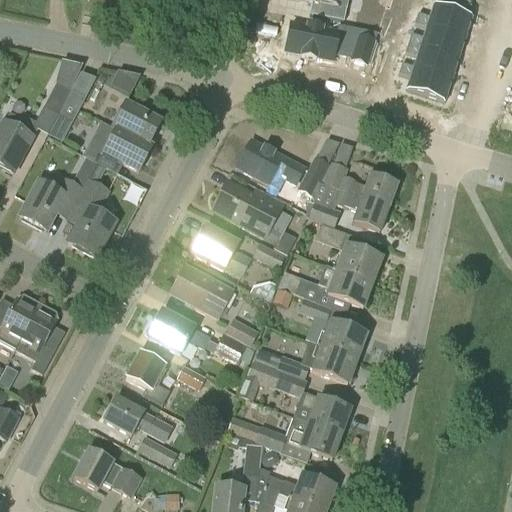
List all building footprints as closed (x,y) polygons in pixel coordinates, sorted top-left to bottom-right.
[(345,14),(347,0),(298,0),(298,5),(310,7),(307,19),(335,24),(337,12),(345,14)] [(432,0),(454,8),(455,0),(432,0)] [(470,22),(425,7),(421,19),(409,15),(406,24),(418,28),(463,43),(470,22)] [(290,27),(284,55),(331,64),(335,45),(354,49),(349,65),(366,68),(376,36),(337,28),(335,36),(290,27)] [(411,49),(457,64),(463,43),(418,28),(414,39),(402,35),(399,45),(411,49)] [(408,59),(404,69),(450,84),(457,64),(411,49),(399,45),(396,55),(408,59)] [(443,106),(450,84),(393,66),(389,75),(401,79),(398,91),(443,106)] [(72,95),(59,119),(72,126),(95,82),(80,77),(70,94),(72,95)] [(72,95),(70,94),(55,86),(34,125),(27,121),(25,125),(8,116),(4,124),(1,123),(0,124),(0,171),(13,178),(33,140),(32,140),(36,132),(46,138),(57,117),(59,119),(72,95)] [(110,133),(150,155),(152,151),(149,150),(161,127),(124,107),(111,131),(110,133)] [(110,133),(111,131),(100,125),(81,160),(116,179),(121,169),(137,177),(150,155),(110,133)] [(295,191),(304,173),(250,145),(235,173),(269,191),(275,180),(295,191)] [(311,201),(316,187),(323,166),(313,161),(297,194),(311,201)] [(316,187),(388,213),(396,189),(395,189),(396,184),(394,180),(383,176),(379,178),(378,182),(369,179),(365,190),(355,186),(356,184),(344,180),(346,174),(330,168),(329,170),(323,166),(316,187)] [(46,236),(55,219),(65,224),(64,225),(67,226),(84,193),(81,192),(87,182),(88,183),(89,180),(78,174),(71,186),(61,181),(54,194),(37,185),(18,221),(46,236)] [(84,193),(67,226),(74,230),(65,247),(96,263),(116,226),(99,217),(111,195),(88,183),(87,182),(81,192),(84,193)] [(379,237),(388,213),(316,187),(311,201),(313,207),(307,205),(304,213),(306,214),(304,220),(307,221),(306,223),(320,228),(320,229),(332,233),(338,215),(333,213),(334,210),(345,214),(346,212),(356,215),(351,227),(379,237)] [(264,197),(259,205),(239,194),(238,197),(227,191),(214,214),(227,220),(226,222),(263,242),(278,215),(281,207),(264,197)] [(345,237),(332,233),(320,229),(314,245),(338,254),(345,237)] [(237,258),(233,255),(237,248),(205,231),(190,259),(222,276),(223,273),(241,282),(251,263),(238,256),(237,258)] [(281,235),(272,253),(286,260),(286,259),(294,242),(281,235)] [(277,274),(284,260),(259,247),(251,261),(277,274)] [(335,275),(371,288),(381,264),(344,250),(335,273),(335,275)] [(335,275),(335,273),(324,269),(317,289),(283,276),(276,294),(291,300),(292,299),(289,298),(290,297),(302,302),(301,304),(318,310),(318,309),(322,298),(362,313),(371,288),(335,275)] [(218,326),(233,297),(184,271),(170,298),(194,311),(193,313),(218,326)] [(0,347),(14,355),(39,307),(24,298),(20,299),(18,302),(16,301),(12,308),(1,302),(0,302),(0,347)] [(329,313),(318,309),(318,310),(301,304),(296,317),(324,328),(329,313)] [(39,307),(14,355),(34,366),(31,373),(41,378),(64,335),(54,330),(57,324),(55,322),(56,319),(55,316),(39,307)] [(187,345),(203,354),(210,342),(161,316),(153,331),(149,329),(143,339),(147,341),(146,343),(179,360),(187,345)] [(224,337),(255,352),(256,349),(252,347),(258,336),(232,323),(224,337)] [(319,351),(356,364),(365,340),(329,326),(319,351)] [(222,338),(216,348),(212,357),(235,369),(235,368),(245,350),(223,339),(222,338)] [(346,389),(356,364),(319,351),(310,375),(346,389)] [(251,366),(306,386),(306,385),(303,384),(308,370),(280,360),(257,352),(253,366),(251,365),(251,366)] [(162,409),(169,396),(155,388),(165,370),(138,356),(124,383),(144,394),(142,398),(162,409)] [(300,403),(306,386),(251,366),(244,385),(266,393),(266,391),(300,403)] [(4,368),(0,380),(0,388),(11,392),(18,372),(4,368)] [(206,398),(212,388),(204,383),(205,382),(182,370),(175,382),(198,394),(206,398)] [(307,427),(341,439),(350,415),(305,398),(300,411),(311,415),(307,426),(307,427)] [(148,439),(156,424),(115,402),(101,426),(130,442),(135,432),(148,439)] [(0,442),(6,446),(18,422),(0,412),(0,442)] [(307,427),(307,426),(292,421),(285,440),(259,430),(259,431),(231,420),(226,436),(231,438),(230,440),(260,451),(261,451),(279,458),(283,446),(331,464),(341,439),(307,427)] [(258,472),(260,451),(230,440),(226,451),(236,454),(238,451),(244,452),(241,483),(228,482),(227,492),(214,490),(211,511),(241,511),(242,505),(252,506),(254,489),(256,470),(258,472)] [(177,473),(182,464),(175,460),(177,458),(144,441),(136,455),(169,472),(170,470),(177,473)] [(120,473),(111,468),(112,468),(87,454),(72,482),(97,495),(101,488),(130,503),(141,483),(120,472),(120,473)] [(269,476),(258,472),(256,470),(254,489),(287,501),(316,511),(327,511),(335,492),(300,479),(296,490),(268,480),(269,476)] [(254,489),(252,506),(257,507),(256,511),(272,511),(273,511),(278,498),(254,489)] [(177,511),(178,498),(164,498),(164,499),(159,499),(158,511),(177,511)] [(316,511),(287,501),(283,511),(316,511)]
